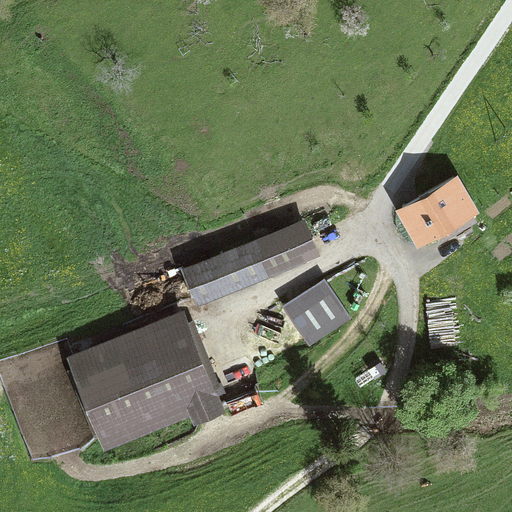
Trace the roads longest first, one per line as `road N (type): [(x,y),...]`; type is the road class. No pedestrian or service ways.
road 1 (track): [(511,8),(473,57),(384,205),(405,322),(381,411),(354,443),(256,511)]
road 2 (track): [(381,411),(511,398)]
